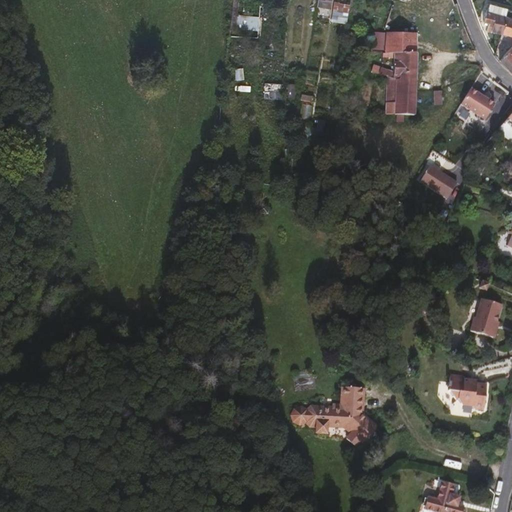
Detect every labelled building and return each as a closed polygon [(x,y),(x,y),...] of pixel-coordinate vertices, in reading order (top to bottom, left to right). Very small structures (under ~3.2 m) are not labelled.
[(323,0),(321,10),(334,12),(335,0),(323,0)] [(352,33),(357,0),(349,0),(344,32),(352,33)] [(423,33),(424,3),(401,1),(391,32),(394,32),(423,33)] [(511,5),(505,3),(504,7),(494,4),(490,23),(496,24),(495,31),(509,35),(511,23),(511,5)] [(394,52),(394,32),(391,32),(378,32),(377,52),(394,52)] [(420,115),(422,68),(423,33),(394,32),(394,52),(397,53),(397,58),(401,58),(400,71),(399,78),(392,78),(392,103),(402,104),(401,115),(420,115)] [(399,78),(400,71),(387,70),(386,77),(392,78),(399,78)] [(293,97),(294,84),(286,83),(285,97),(293,97)] [(448,106),(449,92),(440,91),(438,106),(448,106)] [(490,124),(499,109),(475,93),(465,109),(490,124)] [(429,199),(434,190),(428,186),(423,195),(429,199)] [(508,319),(511,303),(490,299),(486,322),(484,322),(482,331),(507,336),(509,326),(507,326),(508,319)] [(489,409),(493,383),(479,382),(477,383),(472,380),(469,380),(469,377),(455,375),(452,391),(454,392),(462,400),(463,398),(468,404),(479,405),(481,408),(489,409)] [(347,385),(346,404),(334,403),(334,425),(349,425),(355,431),(351,435),(362,444),(367,439),(369,441),(384,423),(368,411),(370,387),(347,385)] [(461,511),(464,504),(457,502),(459,494),(453,492),(455,483),(443,479),(437,497),(428,495),(424,507),(444,511),(461,511)]
